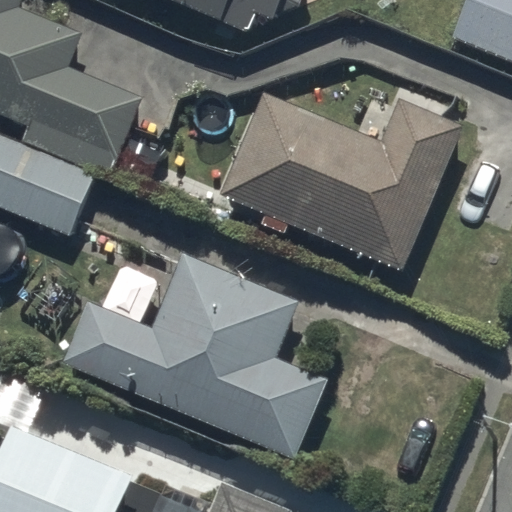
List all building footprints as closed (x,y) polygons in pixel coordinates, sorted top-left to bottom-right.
[(23,150),(96,180),(111,185),(143,100),(68,71),(80,38),(17,13),(22,0),(0,0),(0,123),(29,135),(23,150)] [(157,0),(247,38),(255,18),(271,25),(274,19),(300,10),(304,0),(157,0)] [(511,67),(511,0),(470,0),(453,45),(511,67)] [(285,242),(290,230),(406,280),(469,133),(401,104),(382,148),(266,99),(223,200),(267,219),(261,232),(285,242)] [(96,180),(23,150),(0,141),(0,214),(72,242),(96,180)] [(65,370),(295,465),(328,384),(276,363),(301,304),(184,256),(152,334),(90,308),(65,370)] [(186,511),(15,437),(0,470),(0,511),(276,511),(225,489),(214,511),(186,511)]
